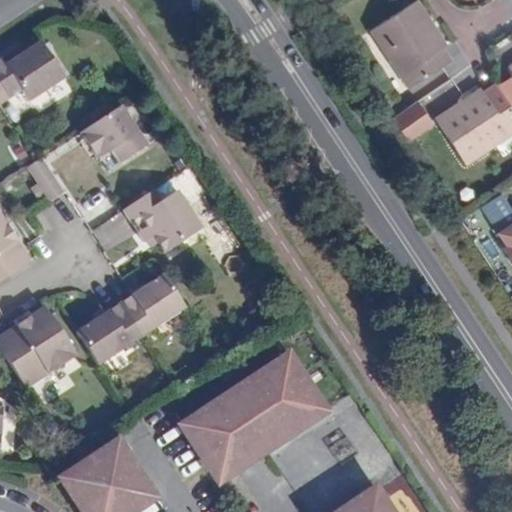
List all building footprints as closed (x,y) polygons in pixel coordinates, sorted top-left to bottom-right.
[(452,62),(443,48),(430,28),(434,25),(418,0),(371,31),(409,91),(452,62)] [(430,28),(443,48),(448,46),(434,25),(430,28)] [(0,88),(7,100),(20,91),(28,102),(62,80),(39,42),(27,50),(13,59),(9,54),(0,59),(0,88)] [(13,59),(27,50),(23,44),(16,49),(9,54),(13,59)] [(467,167),(511,136),(511,109),(496,84),(483,92),(461,106),(458,102),(436,118),(467,167)] [(461,106),(483,92),(481,87),(458,102),(461,106)] [(147,146),(119,105),(94,122),(103,136),(86,147),(95,160),(109,153),(117,165),(147,146)] [(94,122),(78,133),(83,142),(86,147),(103,136),(94,122)] [(41,158),(46,167),(83,142),(78,133),(41,158)] [(26,167),(49,202),(64,193),(46,167),(41,158),(34,163),(26,167)] [(152,191),(121,212),(141,242),(145,240),(151,236),(156,243),(162,253),(201,228),(175,190),(159,201),(152,191)] [(0,282),(29,263),(14,240),(4,225),(0,218),(0,282)] [(511,222),(497,232),(507,247),(504,249),(511,260),(511,222)] [(4,225),(14,240),(19,237),(9,223),(4,225)] [(151,236),(145,240),(150,247),(156,243),(151,236)] [(134,294),(131,296),(119,303),(142,338),(185,308),(162,274),(145,286),(134,294)] [(503,284),(511,297),(511,279),(503,284)] [(131,290),(134,294),(145,286),(143,282),(131,290)] [(142,338),(119,303),(108,311),(102,315),(91,321),(75,332),(99,368),(142,338)] [(13,327),(0,335),(0,350),(26,389),(74,356),(42,308),(30,316),(13,327)] [(88,318),(91,321),(102,315),(100,310),(88,318)] [(28,312),(11,323),(13,327),(30,316),(28,312)] [(286,362),(177,434),(214,490),(325,418),(286,362)] [(118,442),(56,484),(74,511),(147,511),(159,504),(118,442)] [(382,511),(371,494),(342,511),(382,511)]
